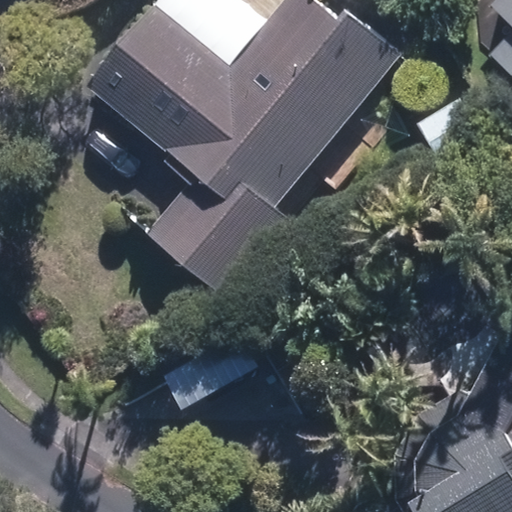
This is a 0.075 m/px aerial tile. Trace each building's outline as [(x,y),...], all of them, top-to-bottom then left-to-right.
[(286,201),(412,50),(359,6),(352,16),(332,0),(291,0),(241,62),(167,1),(99,83),(181,149),(175,158),(200,178),(160,227),(240,292),(303,215),(286,201)] [(511,56),(511,0),(504,0),(511,7),(511,39),(503,48),(511,56)] [(468,95),(427,118),(450,158),(491,135),(468,95)] [(252,332),(164,375),(184,415),(271,371),(252,332)] [(511,511),(511,336),(488,381),(468,382),(424,409),(404,451),(405,496),(414,511),(511,511)]
